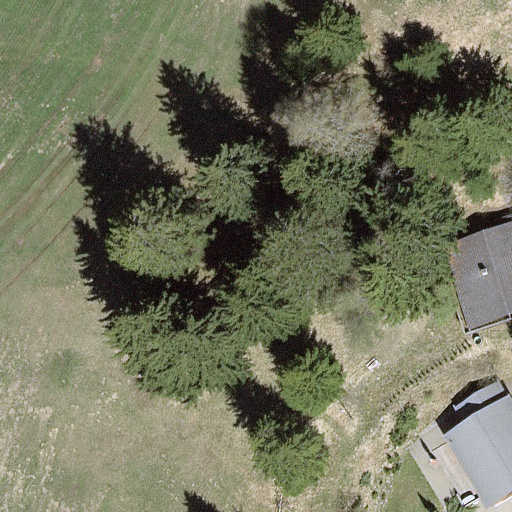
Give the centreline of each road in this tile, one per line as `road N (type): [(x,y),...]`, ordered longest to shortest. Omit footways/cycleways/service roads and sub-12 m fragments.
road 1 (track): [(511,78),(449,94),(307,108),(223,101),(121,64),(0,51)]
road 2 (track): [(320,0),(226,43),(121,64)]
